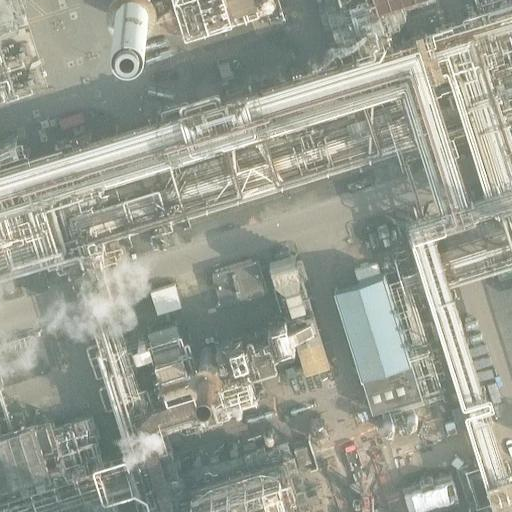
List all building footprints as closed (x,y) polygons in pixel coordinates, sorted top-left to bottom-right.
[(0,0),(0,30),(2,36),(16,24),(9,26),(6,16),(31,9),(28,0),(0,0)] [(173,0),(156,5),(154,0),(133,0),(143,32),(179,21),(173,0)] [(295,246),(269,254),(278,283),(274,284),(285,314),(310,305),(301,278),(305,277),(295,246)] [(248,264),(214,275),(223,306),(270,292),(260,261),(258,261),(256,257),(247,260),(248,264)] [(23,277),(28,295),(49,288),(44,271),(23,277)] [(372,410),(421,395),(383,272),(334,287),(372,410)] [(176,284),(151,292),(158,314),(183,306),(176,284)] [(222,317),(122,346),(131,378),(153,372),(161,401),(240,378),(222,317)] [(314,317),(292,325),(306,369),(329,362),(314,317)] [(449,358),(467,398),(488,389),(470,348),(449,358)] [(0,504),(67,483),(47,421),(0,436),(0,504)] [(274,445),(203,467),(217,511),(236,511),(290,495),(274,445)]
